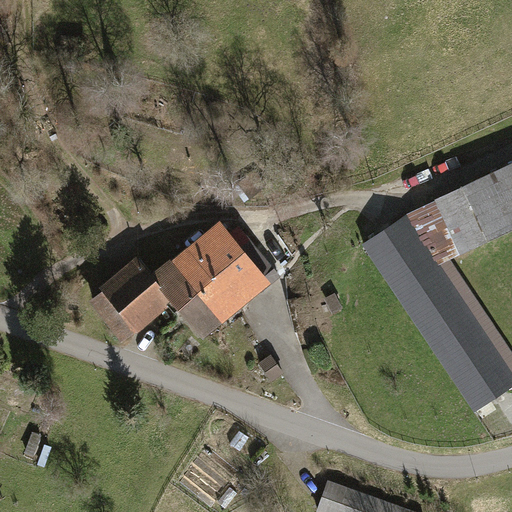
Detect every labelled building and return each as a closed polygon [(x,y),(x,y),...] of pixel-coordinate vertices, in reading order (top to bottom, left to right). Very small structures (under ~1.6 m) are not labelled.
[(0,48),(12,41),(1,24),(0,24),(0,48)] [(77,37),(62,36),(60,51),(75,53),(77,37)] [(511,229),(511,162),(408,212),(362,243),(474,410),(511,382),(511,347),(452,259),(488,240),(511,229)] [(250,172),(233,184),(245,201),(262,189),(250,172)] [(149,276),(171,303),(201,341),(272,284),(220,220),(149,276)] [(171,303),(149,276),(135,258),(86,297),(122,342),(171,303)] [(336,292),(325,298),(332,313),(344,307),(336,292)] [(283,372),(269,354),(258,363),(271,381),(283,372)] [(415,511),(328,480),(315,511),(415,511)]
